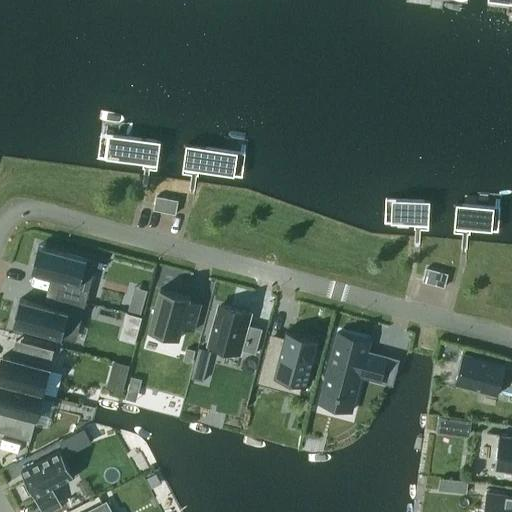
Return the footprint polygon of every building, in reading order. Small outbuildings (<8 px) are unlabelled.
[(164,162),(167,139),(107,131),(104,154),(164,162)] [(184,141),(181,164),(241,171),(244,148),(184,141)] [(167,198),(156,196),(154,210),(165,212),(167,198)] [(433,223),(434,200),(381,197),(380,220),(433,223)] [(178,200),(167,198),(165,212),(176,214),(178,200)] [(503,229),(504,206),(452,203),(450,226),(503,229)] [(86,301),(90,287),(86,286),(93,259),(39,245),(32,272),(61,279),(57,293),(86,301)] [(426,268),(423,281),(433,284),(437,271),(426,268)] [(437,271),(433,284),(444,287),(448,274),(437,271)] [(190,297),(161,288),(149,331),(179,339),(182,327),(194,331),(201,303),(190,300),(190,297)] [(86,301),(57,293),(53,307),(20,299),(13,325),(68,339),(75,313),(82,315),(86,301)] [(131,300),(129,310),(141,313),(144,303),(131,300)] [(250,312),(221,304),(210,345),(239,353),(240,349),(256,353),(263,328),(246,324),(250,312)] [(127,313),(124,322),(139,326),(142,317),(127,313)] [(408,343),(422,347),(428,325),(414,321),(408,343)] [(263,374),(306,385),(319,339),(286,330),(283,343),(272,341),(263,374)] [(371,340),(338,332),(319,402),(352,411),(361,375),(380,380),(386,357),(367,352),(371,340)] [(0,365),(0,382),(42,393),(54,349),(21,341),(16,359),(3,356),(0,365)] [(187,348),(184,361),(192,363),(196,350),(187,348)] [(498,395),(506,364),(464,353),(455,384),(498,395)] [(132,376),(126,399),(137,401),(142,379),(132,376)] [(42,393),(0,382),(0,409),(3,410),(0,420),(0,431),(30,439),(42,393)] [(288,413),(287,423),(298,424),(301,400),(271,397),(269,411),(288,413)] [(471,421),(460,419),(458,435),(469,436),(471,421)] [(85,429),(61,442),(67,454),(91,442),(85,429)] [(511,436),(500,435),(501,434),(499,434),(494,469),(496,470),(496,469),(511,470),(511,436)] [(46,511),(62,504),(53,486),(74,476),(60,449),(20,469),(42,511),(46,511)] [(457,480),(455,491),(467,493),(468,481),(457,480)] [(511,511),(511,494),(487,491),(484,511),(511,511)] [(113,511),(107,500),(83,511),(113,511)]
